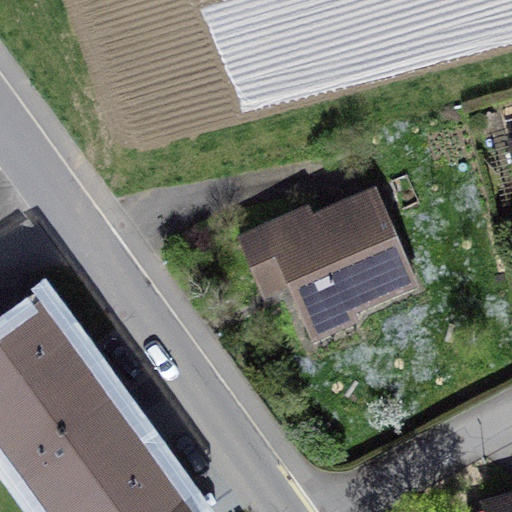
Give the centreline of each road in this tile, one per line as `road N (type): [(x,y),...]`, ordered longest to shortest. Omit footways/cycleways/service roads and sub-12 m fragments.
road 1 (residential): [(278,511),(0,134)]
road 2 (residential): [(352,511),(511,443)]
